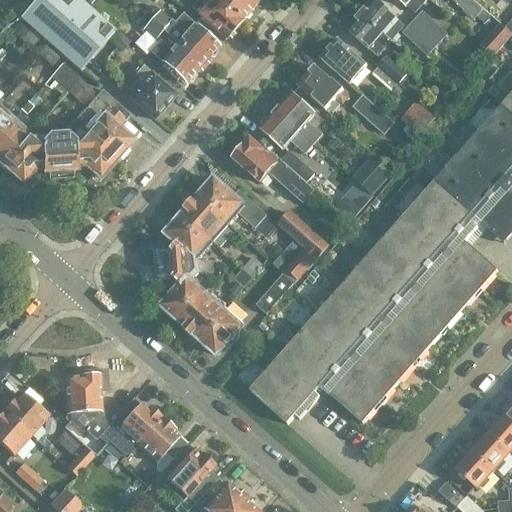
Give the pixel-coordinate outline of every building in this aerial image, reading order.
[(115,34),(88,10),(76,0),(38,0),(21,19),(81,72),(115,34)] [(76,0),(88,10),(96,0),(76,0)] [(225,41),(242,21),(217,0),(211,0),(197,16),(225,41)] [(217,0),(242,21),(259,2),(257,0),(217,0)] [(375,0),(361,16),(391,43),(404,28),(396,21),(397,20),(375,0)] [(428,0),(427,0),(396,0),(406,8),(407,8),(415,15),(428,0)] [(452,0),(475,19),(476,18),(484,26),(491,18),(483,11),(470,0),(452,0)] [(219,49),(183,17),(176,26),(160,12),(159,13),(154,8),(147,9),(143,14),(152,21),(143,31),(155,42),(163,33),(169,38),(178,45),(203,68),(219,49)] [(447,36),(424,14),(405,35),(427,56),(447,36)] [(391,43),(361,16),(347,32),(369,52),(370,51),(378,58),(391,43)] [(0,36),(9,26),(0,18),(0,36)] [(511,33),(504,24),(483,42),(493,53),(511,36),(511,33)] [(178,45),(169,38),(166,41),(175,48),(171,52),(159,42),(150,53),(187,86),(203,68),(178,45)] [(368,67),(339,41),(322,61),(350,86),(368,67)] [(61,58),(47,46),(39,56),(52,68),(61,58)] [(388,58),(379,69),(398,86),(407,75),(388,58)] [(119,131),(126,123),(131,118),(103,92),(98,97),(90,90),(90,89),(62,65),(50,80),(86,111),(75,123),(76,124),(75,125),(117,163),(134,144),(119,131)] [(152,75),(143,68),(135,76),(144,84),(143,85),(145,88),(133,101),(155,121),(169,106),(163,100),(166,97),(168,100),(174,94),(152,75)] [(326,112),(336,101),(343,107),(350,99),(343,93),(344,92),(332,82),(331,83),(315,68),(298,87),(326,112)] [(392,93),(398,86),(379,69),(373,76),(392,93)] [(292,95),(276,113),(314,146),(322,137),(308,125),(316,116),(292,95)] [(21,110),(27,116),(40,101),(34,96),(30,100),(21,110)] [(511,96),(502,108),(511,116),(511,96)] [(394,125),(364,99),(355,109),(384,136),(394,125)] [(417,102),(404,120),(417,130),(431,112),(417,102)] [(0,139),(20,118),(9,108),(4,114),(0,109),(0,139)] [(511,116),(502,108),(436,183),(482,225),(505,246),(511,237),(511,116)] [(314,146),(276,113),(260,131),(284,152),(292,143),(306,156),(314,146)] [(332,117),(322,128),(362,167),(352,178),(370,196),(390,172),(374,157),(332,117)] [(20,118),(0,139),(0,165),(5,170),(33,139),(21,129),(26,123),(20,118)] [(117,163),(75,125),(67,134),(67,138),(77,145),(78,170),(87,169),(101,181),(117,163)] [(51,139),(43,148),(44,172),(44,176),(78,173),(78,170),(77,145),(67,138),(51,139)] [(33,139),(5,170),(23,187),(36,173),(44,172),(43,148),(33,139)] [(251,141),(243,150),(242,148),(239,149),(233,154),(234,157),(235,159),(234,161),(261,185),(270,175),(304,205),(315,192),(306,185),(314,176),(290,155),(283,163),(271,153),(268,156),(251,141)] [(215,181),(198,200),(228,226),(238,215),(256,231),(268,218),(240,192),(234,198),(215,181)] [(363,425),(498,273),(466,244),(482,225),(436,183),(250,393),(288,426),(296,417),(300,421),(321,398),(316,394),(321,388),(363,425)] [(228,226),(198,200),(182,218),(212,244),(228,226)] [(328,249),(291,215),(280,227),(306,252),(288,272),(298,282),(328,249)] [(212,244),(182,218),(166,236),(178,247),(197,262),(212,244)] [(175,282),(181,288),(187,281),(193,281),(199,274),(214,274),(215,263),(197,263),(197,262),(178,247),(174,252),(154,254),(156,283),(175,282)] [(253,258),(242,270),(246,273),(252,278),(262,267),(253,258)] [(237,296),(252,278),(246,273),(231,290),(237,296)] [(267,316),(294,286),(284,276),(256,307),(267,316)] [(187,281),(181,288),(162,308),(182,326),(208,295),(193,281),(187,281)] [(208,295),(182,326),(199,341),(226,311),(208,295)] [(226,311),(199,341),(218,357),(244,327),(226,311)] [(79,373),(80,378),(80,379),(65,380),(67,417),(80,416),(91,425),(84,432),(82,434),(70,423),(68,425),(66,423),(52,439),(71,456),(81,446),(96,459),(107,447),(100,439),(117,419),(108,411),(101,411),(100,395),(109,394),(108,371),(79,373)] [(15,402),(4,415),(31,439),(48,420),(22,397),(17,403),(15,402)] [(119,431),(138,448),(162,421),(149,410),(148,411),(142,406),(119,431)] [(31,439),(4,415),(0,419),(0,446),(14,458),(31,439)] [(511,453),(511,422),(507,418),(491,436),(511,454),(511,453)] [(162,421),(138,448),(157,465),(179,439),(173,433),(174,432),(162,421)] [(511,454),(491,436),(474,454),(495,473),(511,454)] [(194,452),(172,478),(163,488),(181,503),(174,511),(189,511),(191,510),(219,480),(210,473),(215,468),(201,456),(200,458),(194,452)] [(495,473),(474,454),(458,472),(479,491),(495,473)] [(43,482),(24,465),(15,475),(34,492),(43,482)] [(465,500),(447,484),(438,493),(457,509),(465,500)] [(202,511),(234,511),(244,501),(226,486),(202,511)] [(66,488),(51,504),(59,511),(79,511),(85,506),(66,488)] [(0,511),(13,511),(15,510),(0,496),(0,511)] [(255,511),(244,501),(234,511),(255,511)] [(509,502),(498,503),(498,511),(510,511),(510,502),(509,502)]
